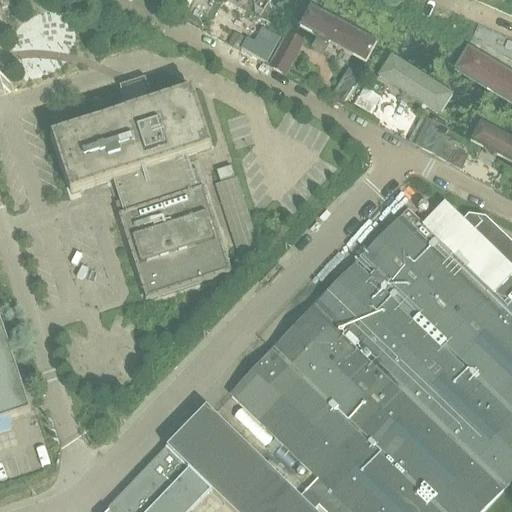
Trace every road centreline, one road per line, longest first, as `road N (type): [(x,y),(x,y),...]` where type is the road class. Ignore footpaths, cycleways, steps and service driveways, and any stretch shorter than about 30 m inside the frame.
road 1 (unclassified): [(55,511),(84,496),(403,154)]
road 2 (unclassified): [(403,154),(123,0)]
road 3 (unclassified): [(511,205),(403,154)]
